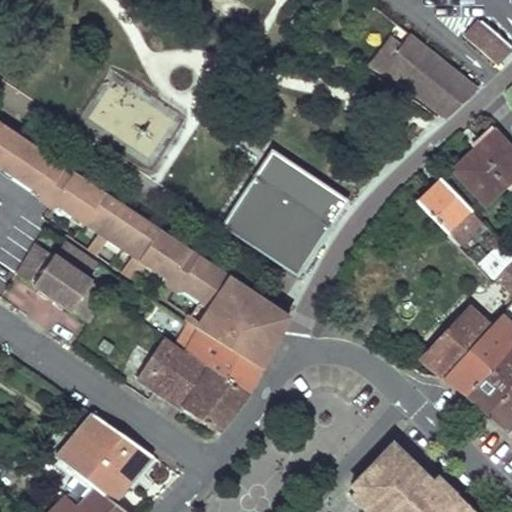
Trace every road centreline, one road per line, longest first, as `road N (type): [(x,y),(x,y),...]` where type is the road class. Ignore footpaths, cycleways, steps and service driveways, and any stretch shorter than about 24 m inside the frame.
road 1 (residential): [(486,95),(372,201),(304,309),(304,354)]
road 2 (residential): [(0,323),(204,464)]
road 3 (residential): [(302,511),(406,400)]
road 4 (residential): [(304,354),(283,362),(204,464)]
road 5 (residential): [(511,497),(406,400)]
